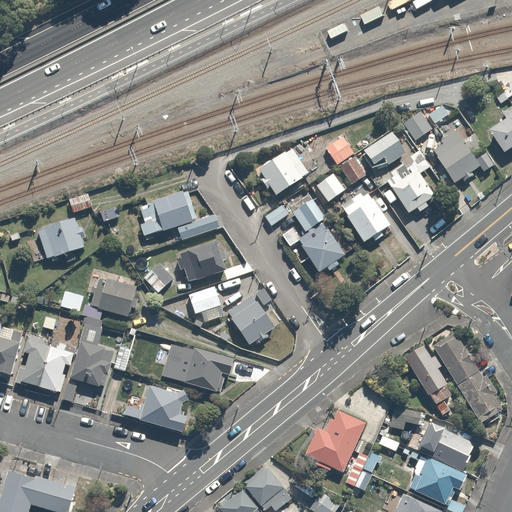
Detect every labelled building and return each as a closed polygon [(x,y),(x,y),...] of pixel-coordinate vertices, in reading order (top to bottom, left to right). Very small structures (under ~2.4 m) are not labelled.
[(382,5),(361,16),(365,24),(387,13),(382,5)] [(328,31),(331,38),(350,29),(346,22),(328,31)] [(511,145),(511,109),(489,124),(505,150),(511,145)] [(418,112),(401,122),(412,140),(429,129),(418,112)] [(460,138),(455,130),(438,140),(440,144),(430,150),(449,182),(479,165),(472,154),(481,148),(471,131),(460,138)] [(402,153),(390,133),(361,151),(369,164),(381,156),(385,164),(402,153)] [(353,151),(341,135),(323,149),(335,165),(339,162),(348,155),(353,151)] [(308,174),(288,147),(255,171),(275,199),(308,174)] [(339,162),(335,165),(330,168),(336,175),(340,172),(351,185),(364,175),(348,155),(339,162)] [(383,179),(389,186),(410,214),(434,195),(413,168),(399,179),(393,171),(383,179)] [(343,189),(332,173),(315,186),(327,201),(343,189)] [(142,236),(194,217),(192,213),(202,209),(199,201),(189,204),(183,186),(152,197),(143,200),(145,204),(137,206),(142,221),(137,223),(142,236)] [(360,192),(350,198),(352,201),(341,208),(363,242),(370,237),(372,240),(381,234),(379,231),(387,225),(365,192),(361,194),(360,192)] [(87,193),(66,199),(70,213),(91,206),(87,193)] [(292,227),(280,234),(288,247),(297,241),(318,273),(347,254),(309,197),(291,209),(286,200),(261,216),(269,227),(290,213),(303,233),(298,236),(292,227)] [(194,219),(198,231),(217,225),(213,213),(194,219)] [(56,254),(84,244),(81,237),(83,236),(79,225),(77,226),(74,217),(36,230),(46,258),(50,256),(51,260),(57,258),(56,254)] [(227,260),(223,247),(217,249),(213,238),(176,251),(178,258),(174,259),(177,269),(182,269),(186,282),(224,269),(221,262),(227,260)] [(145,263),(141,267),(144,275),(142,276),(157,293),(173,277),(158,261),(150,268),(145,263)] [(127,309),(135,310),(137,288),(135,287),(136,277),(94,272),(93,284),(85,283),(81,316),(100,318),(101,309),(125,316),(126,316),(127,309)] [(199,312),(202,322),(223,315),(222,314),(226,312),(224,305),(220,306),(213,285),(186,294),(193,315),(199,312)] [(226,312),(226,316),(246,344),(274,325),(252,294),(226,312)] [(55,316),(43,314),(41,329),(53,331),(55,316)] [(101,389),(113,349),(96,344),(101,326),(83,320),(70,365),(60,400),(72,403),(78,382),(101,389)] [(0,371),(11,374),(22,332),(4,328),(2,337),(0,336),(0,371)] [(68,364),(71,350),(47,345),(49,336),(27,331),(22,352),(25,353),(18,383),(59,392),(64,372),(61,372),(63,363),(68,364)] [(455,331),(432,345),(479,422),(502,407),(474,361),(477,360),(466,343),(463,345),(455,331)] [(159,376),(217,391),(221,373),(224,374),(229,356),(168,341),(166,349),(161,348),(158,358),(163,359),(159,376)] [(131,349),(118,345),(112,367),(125,371),(131,349)] [(426,357),(420,345),(401,356),(435,418),(451,409),(445,398),(451,394),(436,368),(442,366),(434,353),(426,357)] [(181,431),(188,393),(182,392),(183,389),(165,386),(165,387),(145,383),(141,403),(138,402),(137,408),(123,405),(122,413),(181,431)] [(417,425),(420,410),(391,406),(388,427),(402,429),(403,423),(417,425)] [(330,465),(343,471),(364,421),(332,407),(323,429),(314,425),(300,458),(328,470),(330,465)] [(472,439),(428,418),(415,446),(460,466),(472,439)] [(398,442),(381,435),(377,444),(395,452),(398,442)] [(365,459),(356,454),(343,481),(362,490),(376,462),(377,463),(380,457),(369,451),(365,459)] [(439,503),(437,506),(444,509),(442,511),(460,511),(464,504),(453,498),(464,473),(420,452),(411,472),(413,473),(406,488),(439,503)] [(275,511),(276,511),(296,493),(266,462),(240,486),(263,510),(269,505),(275,511)] [(81,511),(88,492),(21,473),(9,511),(41,511),(43,507),(60,511),(81,511)] [(259,511),(239,488),(232,494),(229,491),(213,504),(219,511),(259,511)] [(441,511),(402,493),(399,500),(397,499),(390,511),(441,511)] [(314,496),(304,511),(328,511),(332,506),(314,496)]
